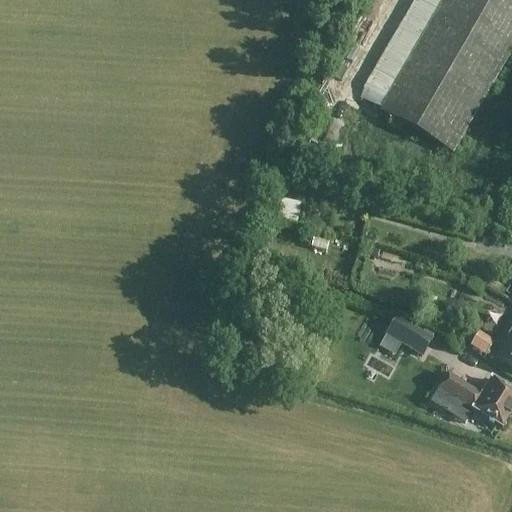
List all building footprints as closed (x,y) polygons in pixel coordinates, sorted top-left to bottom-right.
[(511,0),(415,0),(357,102),(381,116),(454,159),(511,58),(511,0)] [(312,223),(317,212),(302,205),(296,216),(312,223)] [(477,282),(483,270),(467,261),(461,273),(477,282)] [(396,319),(386,337),(401,346),(421,357),(431,340),(396,319)] [(494,343),(479,333),(470,347),(486,357),(494,343)] [(511,335),(509,340),(511,342),(499,362),(508,367),(508,368),(511,371),(511,335)] [(482,399),(449,378),(440,392),(503,432),(511,417),(511,395),(493,383),(482,399)]
